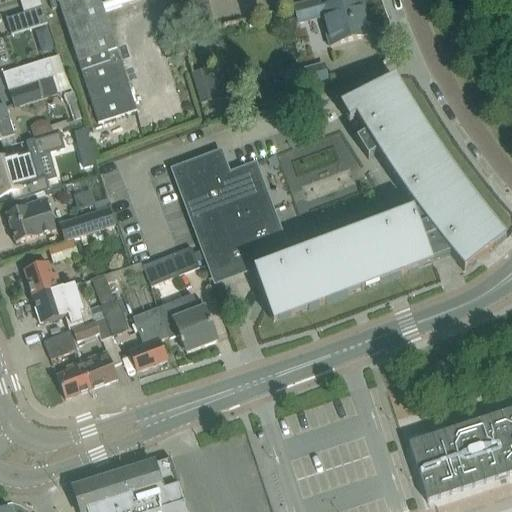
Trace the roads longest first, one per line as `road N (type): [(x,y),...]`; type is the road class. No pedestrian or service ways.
road 1 (tertiary): [(491,290),(164,416)]
road 2 (unclassified): [(511,176),(445,82),(412,0)]
road 3 (tertiary): [(37,476),(140,436),(164,416)]
road 4 (tertiary): [(164,416),(41,440)]
